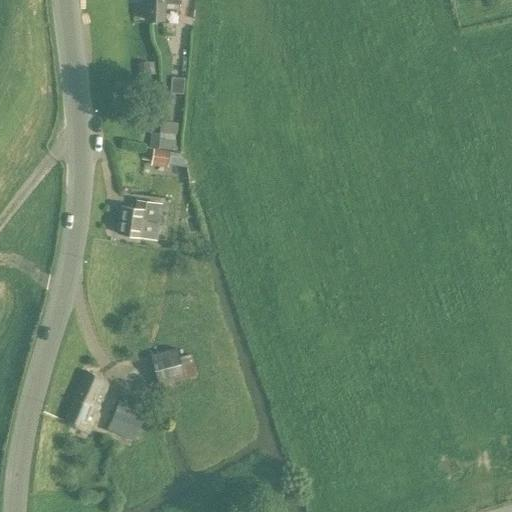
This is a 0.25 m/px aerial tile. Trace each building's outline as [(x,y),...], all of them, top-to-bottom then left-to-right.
[(146,0),(147,2),(146,20),(179,21),(180,0),(146,0)] [(137,63),(139,75),(156,73),(155,61),(137,63)] [(168,163),(169,153),(152,150),(150,162),(168,165),(168,163)] [(175,151),(169,151),(169,153),(168,163),(185,166),(180,152),(175,151)] [(118,233),(156,238),(161,204),(136,200),(135,208),(122,206),(118,233)] [(160,385),(184,379),(198,374),(190,353),(178,355),(175,348),(152,354),(160,385)] [(88,432),(107,385),(104,380),(84,370),(64,420),(88,432)] [(134,440),(146,411),(120,401),(108,430),(134,440)]
